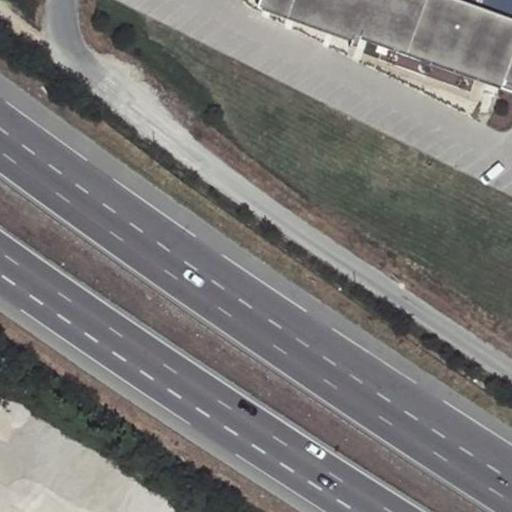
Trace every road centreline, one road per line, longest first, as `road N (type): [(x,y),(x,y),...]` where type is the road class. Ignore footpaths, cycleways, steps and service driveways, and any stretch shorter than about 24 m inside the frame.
road 1 (motorway): [(511,490),(171,264),(0,137)]
road 2 (unclassified): [(70,58),(511,366)]
road 3 (motorway): [(0,263),(375,511)]
